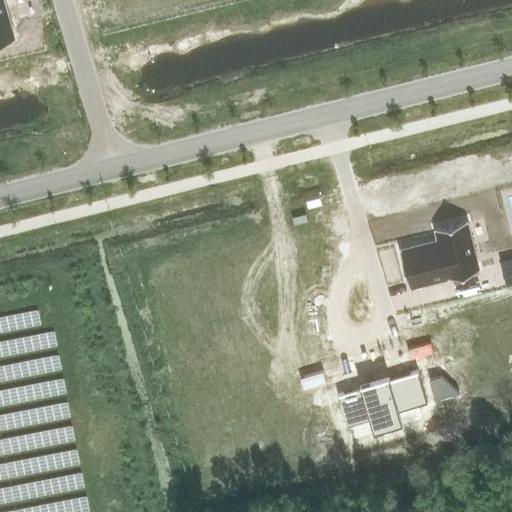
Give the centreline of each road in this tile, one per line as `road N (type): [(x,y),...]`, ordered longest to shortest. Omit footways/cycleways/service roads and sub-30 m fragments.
road 1 (tertiary): [(328,118),(110,172)]
road 2 (tertiary): [(511,72),(328,118)]
road 3 (residential): [(110,172),(60,0)]
road 4 (residential): [(362,244),(389,332),(342,345),(332,316)]
road 5 (residential): [(328,118),(362,244)]
